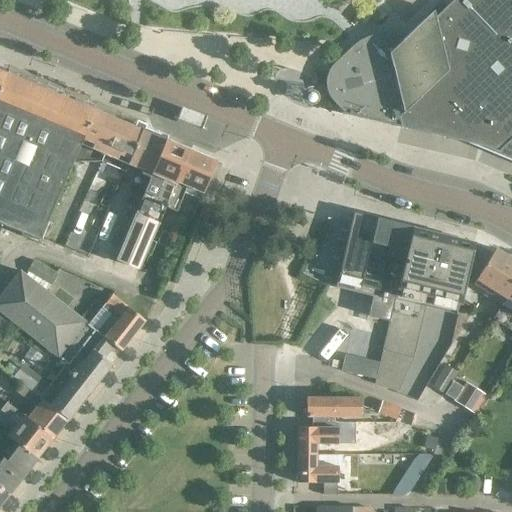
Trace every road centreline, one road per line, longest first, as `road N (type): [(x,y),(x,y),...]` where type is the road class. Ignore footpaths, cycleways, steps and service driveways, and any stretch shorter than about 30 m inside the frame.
road 1 (residential): [(52,511),(240,272),(284,137)]
road 2 (secondary): [(284,137),(0,17)]
road 3 (secondary): [(511,224),(284,137)]
road 4 (residential): [(266,511),(267,353)]
